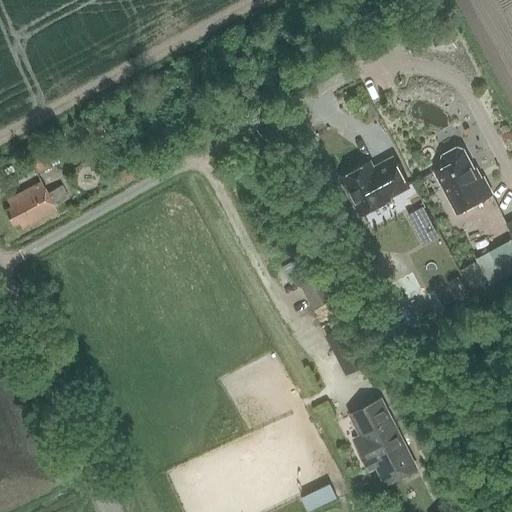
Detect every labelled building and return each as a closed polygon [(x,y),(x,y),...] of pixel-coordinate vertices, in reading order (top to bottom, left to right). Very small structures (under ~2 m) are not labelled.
[(494,195),(484,176),(482,178),(464,148),(457,146),(441,154),(437,169),(433,171),(456,215),(494,195)] [(56,166),(45,147),(26,157),(35,174),(50,167),(51,169),(56,166)] [(374,168),(371,163),(341,178),(360,215),(390,200),(389,198),(409,187),(393,158),(374,168)] [(127,167),(112,176),(118,186),(133,178),(127,167)] [(53,205),(66,198),(60,186),(47,194),(41,182),(8,200),(11,206),(2,210),(11,227),(20,222),(22,227),(55,209),(53,205)] [(424,243),(441,233),(425,203),(407,212),(424,243)] [(477,262),(460,270),(471,290),(493,278),(488,267),(481,271),(477,262)] [(459,277),(448,283),(459,302),(470,296),(459,277)] [(329,292),(309,302),(313,308),(332,298),(329,292)] [(343,316),(328,324),(333,333),(347,325),(343,316)] [(325,337),(345,376),(367,364),(347,325),(333,333),(325,337)] [(386,483),(415,468),(380,400),(351,415),(362,436),(354,440),(364,458),(371,455),(386,483)]
